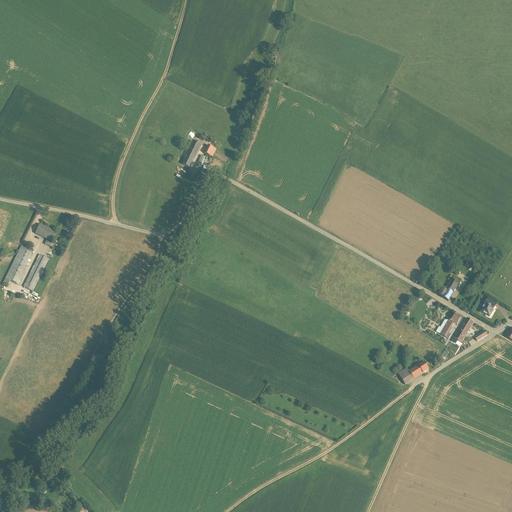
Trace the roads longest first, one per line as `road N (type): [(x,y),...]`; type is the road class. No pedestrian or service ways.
road 1 (unclassified): [(0,199),(161,235),(179,226),(208,179),(221,178),(496,335)]
road 2 (track): [(161,235),(148,275),(32,447)]
road 3 (track): [(115,224),(114,185),(186,0)]
road 4 (track): [(230,511),(409,392)]
road 5 (track): [(368,511),(428,377)]
